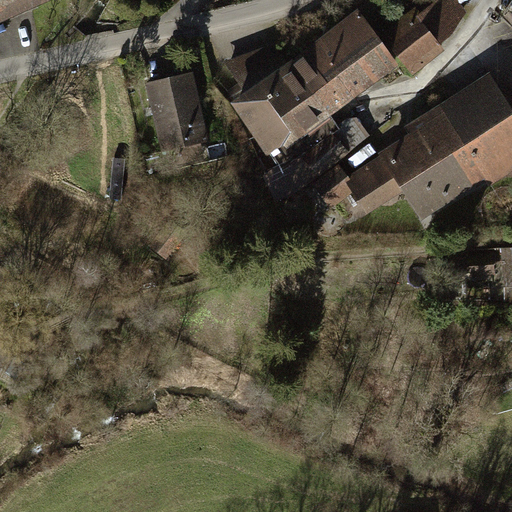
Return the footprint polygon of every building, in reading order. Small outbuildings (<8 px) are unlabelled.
[(0,0),(0,18),(45,0),(0,0)] [(443,0),(439,0),(389,37),(412,69),(442,47),(437,41),(452,31),(463,13),(443,0)] [(245,88),(233,96),(280,165),(266,174),(278,199),(320,174),(347,152),(332,134),(340,128),(329,111),(396,61),(361,14),(290,66),(275,48),(228,64),(245,88)] [(173,139),(179,168),(203,163),(197,132),(203,131),(190,69),(148,78),(162,141),(173,139)] [(465,95),(429,119),(434,126),(352,181),(368,205),(404,181),(424,211),(511,153),(511,101),(509,104),(498,88),(472,105),(465,95)] [(322,208),(353,186),(342,170),(311,192),(322,208)] [(494,252),(471,254),(472,275),(496,273),(494,252)]
